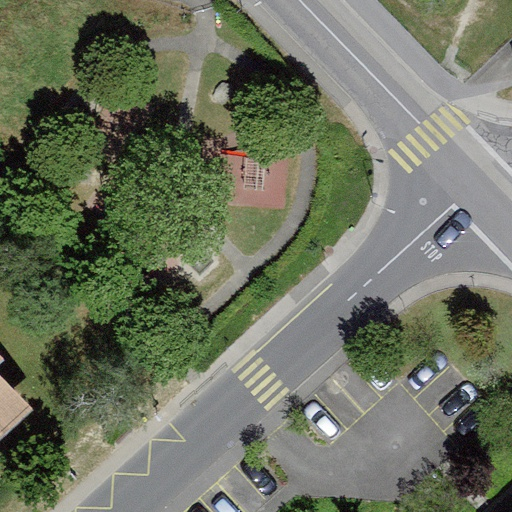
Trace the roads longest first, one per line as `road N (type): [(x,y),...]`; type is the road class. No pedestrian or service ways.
road 1 (residential): [(484,194),(437,224),(122,511)]
road 2 (tertiary): [(297,0),(484,194)]
